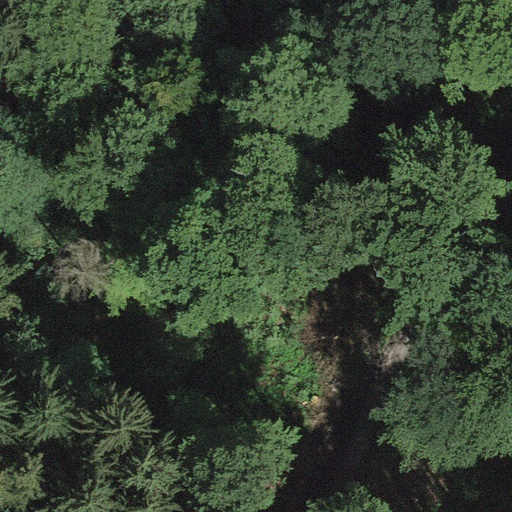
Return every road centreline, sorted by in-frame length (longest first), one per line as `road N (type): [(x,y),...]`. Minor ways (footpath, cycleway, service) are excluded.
road 1 (track): [(331,511),(385,377),(444,267),(511,178)]
road 2 (track): [(144,0),(56,89),(0,115)]
